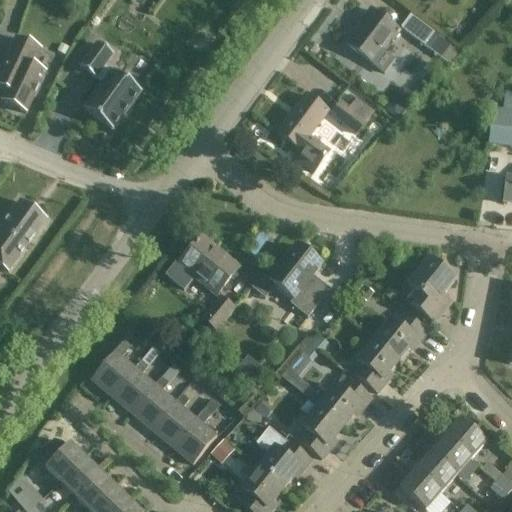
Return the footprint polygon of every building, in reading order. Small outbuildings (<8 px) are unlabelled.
[(370,67),(371,67),(384,77),(395,63),(381,53),(388,44),(390,45),(398,35),(369,13),(358,27),(360,29),(345,48),(370,67)] [(433,34),(410,17),(400,30),(424,47),(448,66),(459,54),(433,34)] [(32,69),(40,52),(15,40),(0,71),(0,89),(5,92),(0,103),(25,115),(45,75),(32,69)] [(65,58),(69,50),(60,46),(57,53),(65,58)] [(111,57),(97,47),(79,71),(94,82),(95,80),(103,86),(83,113),(111,133),(139,95),(111,74),(111,75),(103,69),(111,57)] [(505,94),(502,112),(491,111),(487,149),(511,151),(511,93),(510,93),(505,94)] [(339,103),(329,117),(356,138),(374,115),(356,101),(350,97),(343,106),(339,103)] [(276,136),(296,152),(290,160),(313,177),(330,155),(309,139),(327,115),(305,98),(276,136)] [(511,207),(511,180),(504,180),(501,206),(511,207)] [(0,268),(7,274),(44,223),(18,204),(0,229),(0,268)] [(215,298),(237,271),(200,241),(181,264),(178,262),(166,276),(182,290),(191,279),(215,298)] [(262,277),(251,291),(265,302),(274,289),(292,303),(290,307),(308,321),(330,292),(313,279),(321,269),(317,267),(320,263),(306,253),(304,256),(295,249),(269,283),(262,277)] [(453,284),(429,266),(427,264),(407,290),(412,293),(403,304),(432,327),(448,307),(441,299),(453,284)] [(374,296),(363,287),(356,296),(366,305),(374,296)] [(235,311),(219,298),(200,321),(216,335),(235,311)] [(388,322),(371,344),(396,364),(412,343),(416,346),(424,335),(398,315),(390,325),(388,322)] [(318,338),(309,348),(319,356),(328,346),(318,338)] [(90,383),(110,400),(133,372),(120,361),(133,345),(126,340),(119,347),(90,383)] [(355,364),(357,365),(349,375),(376,395),(384,385),(381,383),(396,364),(371,344),(355,364)] [(319,356),(309,348),(302,356),(312,365),(319,356)] [(133,372),(110,400),(131,417),(154,388),(153,388),(141,378),(160,356),(153,351),(134,373),(133,372)] [(248,358),(237,373),(253,385),(264,371),(248,358)] [(154,388),(131,417),(151,433),(174,405),(161,394),(167,387),(159,380),(153,388),(154,388)] [(332,389),(316,409),(341,430),(357,410),(362,412),(369,403),(343,381),(335,391),(332,389)] [(174,405),(151,433),(171,449),(193,422),(181,412),(186,403),(180,398),(174,405)] [(193,422),(171,449),(191,466),(214,439),(202,428),(207,419),(210,421),(219,409),(212,403),(200,415),(194,422),(193,422)] [(262,403),(254,413),(253,414),(261,421),(262,419),(266,422),(273,412),(262,403)] [(299,429),(302,431),(294,440),(321,462),(329,451),(326,448),(341,430),(316,409),(299,429)] [(253,414),(254,413),(252,412),(247,418),(246,422),(260,426),(261,421),(253,414)] [(458,423),(443,440),(469,463),(484,446),(458,423)] [(268,432),(255,447),(268,457),(256,472),(281,492),(297,472),(300,474),(308,465),(268,432)] [(443,440),(428,457),(454,480),(469,463),(443,440)] [(47,458),(52,462),(44,471),(59,485),(83,461),(68,446),(65,448),(61,444),(53,442),(45,451),(47,458)] [(211,456),(211,457),(209,460),(211,461),(214,458),(222,466),(234,454),(222,444),(211,456)] [(428,457),(413,474),(439,497),(454,480),(428,457)] [(83,461),(59,485),(73,499),(97,475),(83,461)] [(494,485),(508,497),(511,492),(511,487),(502,479),(487,465),(480,472),(494,485)] [(239,491),(241,494),(234,503),(244,511),(266,511),(265,511),(281,492),(256,472),(239,491)] [(425,511),(439,497),(413,474),(398,492),(421,511),(425,511)] [(97,475),(73,499),(86,511),(89,511),(112,489),(97,475)] [(17,499),(14,503),(21,511),(32,511),(35,510),(30,505),(35,501),(19,483),(9,491),(17,499)] [(508,497),(494,485),(489,491),(502,503),(508,497)] [(112,489),(89,511),(117,511),(126,503),(112,489)] [(135,511),(126,503),(117,511),(135,511)]
